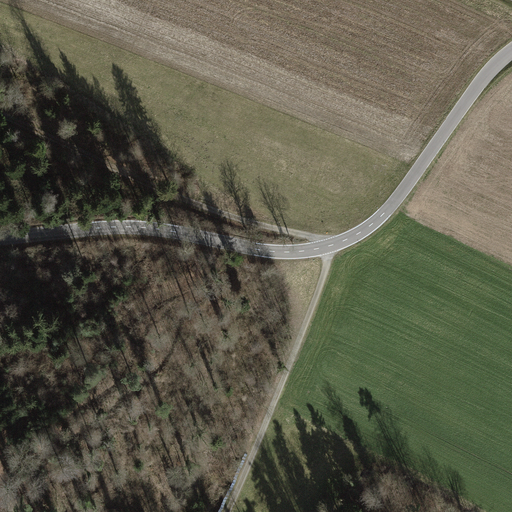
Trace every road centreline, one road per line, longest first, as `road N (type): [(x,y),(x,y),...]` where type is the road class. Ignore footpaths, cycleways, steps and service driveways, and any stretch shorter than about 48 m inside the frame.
road 1 (tertiary): [(0,238),(160,228),(277,252),(328,247),(385,213),(487,73),(511,51)]
road 2 (track): [(0,112),(195,204),(328,247)]
road 3 (track): [(228,511),(306,325),(328,247)]
